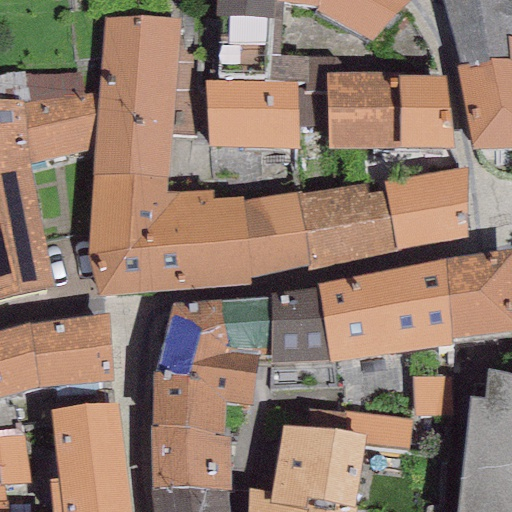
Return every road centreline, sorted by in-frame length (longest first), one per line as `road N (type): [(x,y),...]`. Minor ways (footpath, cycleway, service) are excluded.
road 1 (residential): [(511,245),(273,292),(126,311)]
road 2 (residential): [(126,311),(142,511)]
road 3 (residential): [(126,311),(0,327)]
